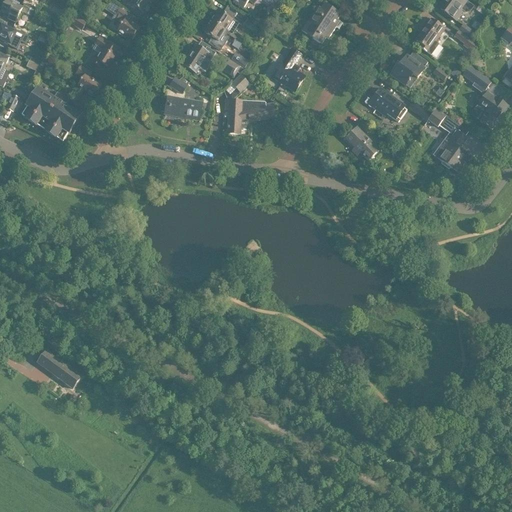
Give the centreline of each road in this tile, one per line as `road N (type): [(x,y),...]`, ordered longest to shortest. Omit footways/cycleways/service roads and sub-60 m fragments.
road 1 (unclassified): [(427,511),(0,270)]
road 2 (residential): [(273,172),(466,208),(487,199),(511,165)]
road 3 (residential): [(273,172),(401,0)]
road 4 (residential): [(109,156),(103,133),(189,0)]
road 5 (residential): [(109,156),(140,147),(273,172)]
